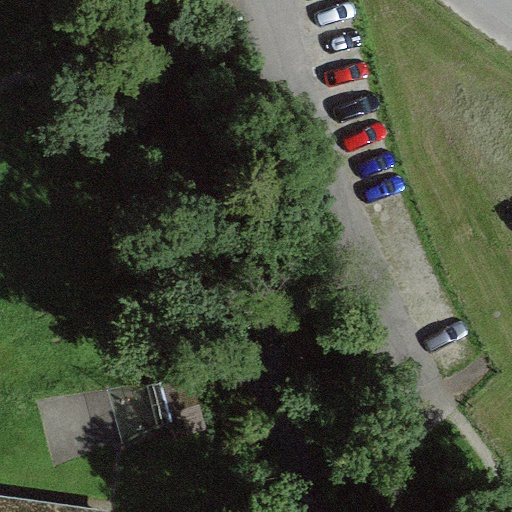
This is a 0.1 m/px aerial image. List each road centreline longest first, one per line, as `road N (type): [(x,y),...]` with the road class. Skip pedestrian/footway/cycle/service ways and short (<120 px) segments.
road 1 (track): [(395,511),(353,230)]
road 2 (track): [(232,0),(0,85)]
road 3 (track): [(353,230),(311,0)]
